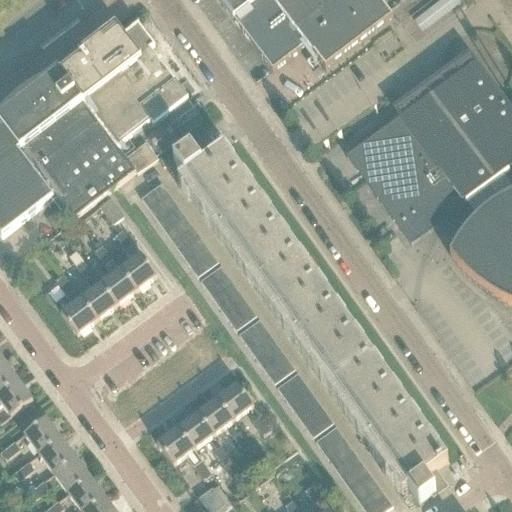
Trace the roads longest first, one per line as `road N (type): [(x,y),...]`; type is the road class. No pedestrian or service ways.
road 1 (unclassified): [(501,473),(163,0)]
road 2 (unclassified): [(157,511),(67,394)]
road 3 (unclassified): [(67,394),(179,307)]
